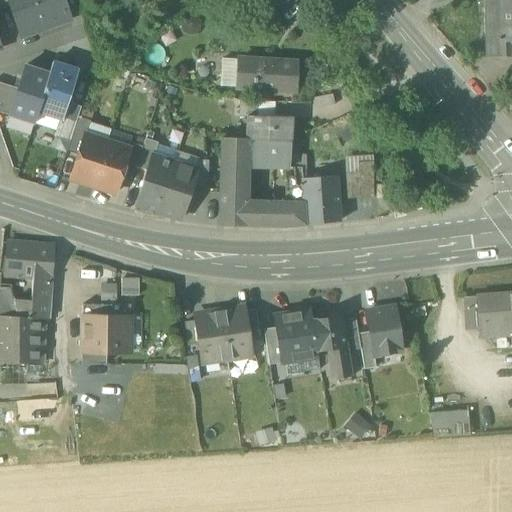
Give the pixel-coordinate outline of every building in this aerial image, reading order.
[(0,0),(0,9),(9,7),(7,0),(0,0)] [(20,38),(45,30),(34,0),(7,0),(9,7),(20,38)] [(34,0),(45,30),(69,21),(61,0),(34,0)] [(511,0),(483,0),(485,58),(509,58),(508,42),(511,42),(511,0)] [(220,88),(236,89),(238,61),(222,60),(220,88)] [(311,65),(238,61),(236,89),(291,92),(290,104),(308,104),(308,99),(309,99),(309,98),(308,98),(311,65)] [(51,63),(48,75),(49,75),(36,113),(37,113),(59,120),(61,121),(67,104),(77,72),(51,63)] [(33,125),(37,113),(36,113),(49,75),(48,75),(24,67),(16,90),(8,116),(33,125)] [(0,113),(8,116),(16,90),(0,84),(0,113)] [(53,137),(69,142),(80,108),(67,104),(61,121),(59,120),(55,132),(53,137)] [(246,141),(289,142),(291,118),(255,118),(256,107),(247,107),(247,118),(246,140),(246,141)] [(37,113),(33,125),(55,132),(59,120),(37,113)] [(33,125),(8,116),(4,128),(30,136),(33,125)] [(77,118),(69,142),(66,152),(77,156),(84,135),(85,135),(89,122),(77,118)] [(85,135),(106,142),(110,129),(89,122),(85,135)] [(132,136),(110,129),(106,142),(127,149),(129,143),(132,136)] [(69,181),(91,188),(106,142),(85,135),(84,135),(77,156),(69,181)] [(144,140),(142,147),(135,168),(146,172),(151,157),(153,157),(156,145),(157,144),(144,140)] [(219,225),(286,227),(288,227),(304,226),(301,187),(294,187),(294,169),(288,169),(289,142),(246,141),(246,140),(221,140),(219,225)] [(127,149),(106,142),(91,188),(114,195),(122,170),(128,149),(127,149)] [(133,174),(135,168),(142,147),(129,143),(127,149),(128,149),(122,170),(133,174)] [(153,157),(174,164),(178,152),(156,145),(153,157)] [(198,159),(178,152),(174,164),(194,171),(197,161),(198,159)] [(135,206),(158,213),(174,164),(153,157),(151,157),(146,172),(135,206)] [(191,186),(207,191),(208,161),(197,161),(194,171),(196,171),(191,186)] [(345,174),(347,200),(372,198),(372,162),(356,163),(357,174),(345,174)] [(194,171),(174,164),(158,213),(180,220),(191,186),(196,171),(194,171)] [(294,169),(294,187),(301,187),(300,180),(306,180),(305,168),(304,168),(304,165),(298,165),(294,165),(294,169)] [(301,187),(304,226),(339,223),(336,178),(306,180),(300,180),(301,187)] [(375,201),(385,201),(386,187),(376,186),(375,201)] [(30,302),(48,305),(52,247),(6,243),(4,274),(4,277),(18,278),(31,279),(30,302)] [(138,279),(120,279),(120,297),(138,297),(138,279)] [(116,302),(116,285),(99,284),(99,302),(116,302)] [(0,317),(15,319),(11,301),(8,291),(0,290),(0,317)] [(477,331),(511,327),(511,303),(511,295),(464,299),(466,332),(477,331)] [(11,301),(15,319),(42,320),(47,321),(48,305),(30,302),(11,301)] [(81,318),(105,318),(105,306),(81,306),(81,318)] [(105,306),(105,318),(129,318),(129,306),(105,306)] [(243,308),(219,312),(226,361),(250,358),(248,344),(243,313),(243,308)] [(369,333),(373,357),(401,352),(394,309),(366,313),(369,333)] [(243,313),(248,344),(260,343),(255,311),(243,313)] [(202,365),(226,361),(219,312),(195,315),(195,322),(199,345),(202,365)] [(274,317),(276,329),(281,365),(317,359),(316,353),(315,353),(310,321),(311,321),(310,312),(274,317)] [(329,357),(331,369),(348,366),(345,352),(340,322),(340,316),(311,321),(310,321),(315,353),(316,353),(328,351),(329,357)] [(42,320),(15,319),(0,317),(0,364),(26,365),(39,366),(40,366),(42,320)] [(129,354),(129,318),(105,318),(81,318),(81,354),(106,354),(129,354)] [(141,318),(129,318),(129,354),(140,354),(141,318)] [(354,320),(340,322),(345,352),(359,350),(357,335),(354,320)] [(184,323),(187,347),(199,345),(195,322),(184,323)] [(511,327),(477,331),(478,340),(511,337),(511,327)] [(268,366),(281,365),(276,329),(263,331),(268,366)] [(357,335),(363,370),(375,369),(373,357),(369,333),(357,335)] [(81,366),(106,366),(106,354),(81,354),(81,366)] [(25,384),(26,365),(0,364),(0,384),(25,386),(25,384)] [(26,365),(25,384),(38,384),(39,366),(26,365)] [(348,366),(331,369),(332,380),(349,378),(348,366)] [(283,385),(271,386),(273,400),(285,398),(283,385)] [(429,415),(433,439),(469,436),(467,418),(468,418),(467,412),(429,415)] [(370,427),(354,413),(342,427),(358,441),(370,427)] [(271,428),(254,434),(258,447),(275,442),(271,428)]
